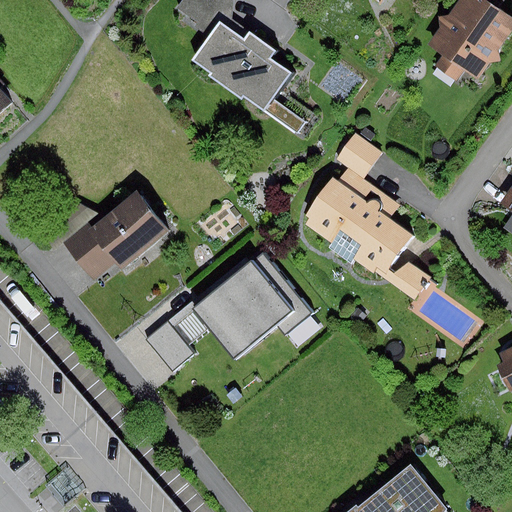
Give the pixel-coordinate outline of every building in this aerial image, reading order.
[(197,28),(215,39),(227,22),(234,26),(238,21),(235,18),(236,0),(186,0),(181,8),(201,22),(197,28)] [(511,14),(495,3),(490,0),(465,0),(433,48),(447,57),(440,68),(461,82),(467,74),(480,82),(493,63),(505,62),(504,51),(511,38),(511,14)] [(234,26),(227,22),(215,39),(198,62),(300,137),(311,123),(279,100),(298,74),(277,59),(282,52),(256,33),(251,40),(234,26)] [(0,123),(21,106),(0,81),(0,123)] [(356,137),(340,161),(368,179),(384,155),(356,137)] [(374,204),(339,178),(311,216),(315,219),(310,226),(335,242),(331,248),(354,265),(359,260),(419,300),(434,277),(413,263),(401,273),(396,270),(419,238),(386,213),(387,208),(386,204),(384,201),(379,201),(376,202),(374,204)] [(144,193),(74,247),(97,276),(117,260),(126,271),(175,233),(144,193)] [(83,204),(46,233),(59,249),(102,214),(83,204)] [(268,252),(201,307),(241,355),(278,325),(289,339),(319,314),(268,252)] [(174,322),(150,339),(174,372),(198,355),(174,322)] [(461,511),(422,467),(362,511),(461,511)] [(70,468),(51,486),(69,506),(89,489),(70,468)]
